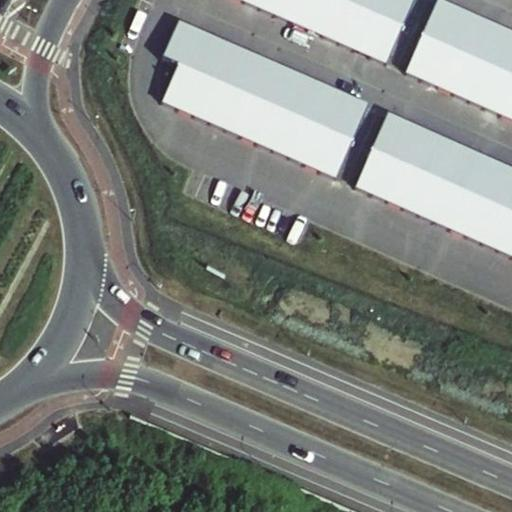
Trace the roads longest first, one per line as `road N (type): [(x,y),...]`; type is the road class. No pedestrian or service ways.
road 1 (primary): [(511,482),(156,330),(110,294),(83,227)]
road 2 (primary): [(1,403),(61,380),(132,379),(449,511)]
road 3 (primary): [(1,403),(62,340),(82,285),(83,227)]
road 4 (primary): [(48,146),(45,85),(69,0)]
